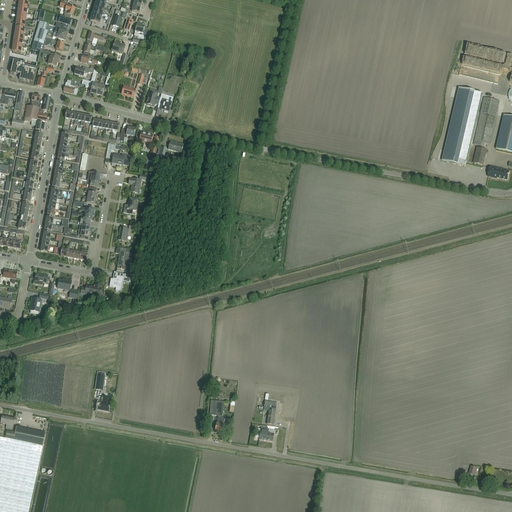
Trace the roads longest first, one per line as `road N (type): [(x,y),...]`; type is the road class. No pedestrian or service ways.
road 1 (unclassified): [(511,494),(0,406)]
road 2 (unclassified): [(511,192),(213,138),(60,95)]
road 3 (unknown): [(479,190),(505,104),(500,92),(479,83),(463,81),(451,91),(436,161),(455,185)]
road 4 (residential): [(28,262),(60,95)]
road 5 (residential): [(28,262),(91,271),(113,175)]
